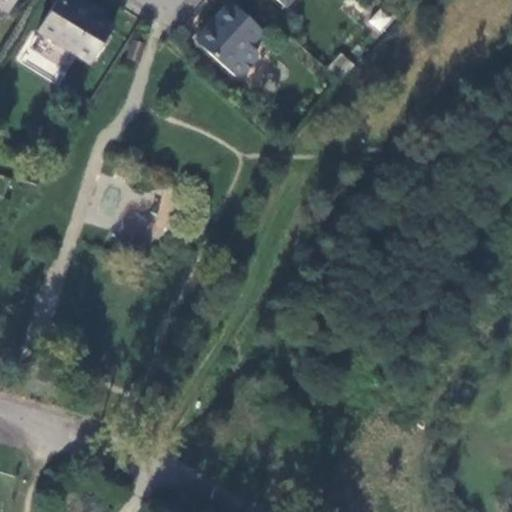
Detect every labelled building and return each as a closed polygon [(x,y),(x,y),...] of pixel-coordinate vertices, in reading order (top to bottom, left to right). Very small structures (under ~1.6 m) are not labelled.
[(0,0),(0,9),(7,14),(15,0),(0,0)] [(56,0),(36,32),(89,65),(113,26),(70,0),(56,0)] [(228,3),(194,41),(226,71),(227,70),(233,76),(241,75),(254,60),(254,53),(248,47),(261,33),(228,3)] [(368,24),(383,33),(392,16),(376,8),(368,24)] [(144,45),(132,41),(126,59),(138,63),(144,45)]
